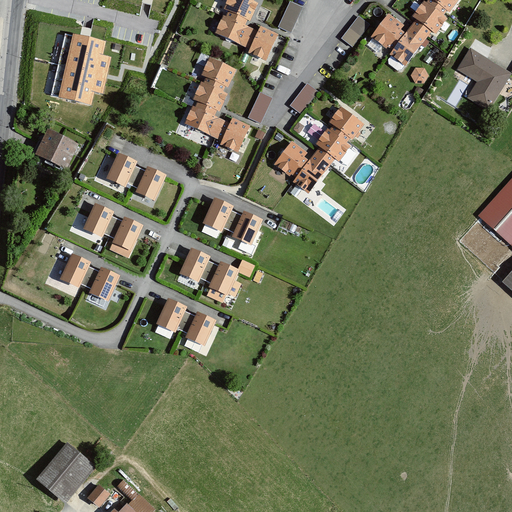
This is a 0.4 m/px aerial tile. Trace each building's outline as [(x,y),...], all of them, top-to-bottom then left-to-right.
[(251,0),(228,0),(224,9),(228,11),(226,16),(244,25),(247,19),(250,20),(258,3),(254,1),(251,0)] [(457,0),(428,0),(428,1),(426,3),(443,16),(445,13),(447,10),(449,12),(457,0)] [(293,3),(290,2),(279,28),(290,33),(302,7),(293,3)] [(426,3),(424,2),(413,17),(416,19),(413,23),(411,25),(410,27),(426,38),(432,30),(435,33),(446,19),(443,16),(426,3)] [(393,49),(406,33),(401,29),(404,26),(389,14),(371,37),(386,48),(388,46),(393,49)] [(226,16),(224,16),(216,33),(250,49),(258,31),(244,25),(226,16)] [(370,25),(359,16),(341,38),(343,40),(352,47),(370,25)] [(261,26),(258,31),(250,49),(249,52),(267,60),(279,34),(261,26)] [(405,66),(426,38),(410,27),(406,33),(393,49),(390,54),(405,66)] [(80,37),(66,34),(65,36),(59,64),(52,94),(91,103),(93,91),(101,92),(105,76),(105,74),(107,65),(109,57),(101,56),(104,43),(80,37)] [(510,73),(471,50),(459,69),(479,82),(469,97),(489,109),(510,73)] [(210,58),(202,75),(206,77),(203,82),(223,92),(226,86),(228,87),(231,79),(236,70),(223,64),(210,58)] [(410,76),(423,84),(430,73),(417,65),(410,76)] [(203,82),(201,82),(201,83),(193,100),(198,102),(195,108),(213,116),(217,109),(220,111),(227,94),(223,92),(203,82)] [(318,92),(307,83),(291,105),(301,113),(318,92)] [(272,98),(259,92),(248,118),(260,124),(272,98)] [(195,108),(193,107),(185,123),(222,141),(230,124),(213,116),(195,108)] [(364,124),(341,107),(329,122),(334,126),(350,138),(352,139),(364,124)] [(233,118),(230,124),(222,141),(220,145),(237,153),(250,126),(233,118)] [(350,138),(334,126),(331,130),(328,128),(316,144),(320,147),(316,151),(332,163),(336,158),(339,161),(351,146),(347,143),(348,141),(350,138)] [(63,135),(48,128),(36,153),(69,169),(81,144),(63,135)] [(265,133),(259,130),(255,137),(256,137),(262,140),(265,133)] [(308,153),(292,141),(274,164),(289,175),(292,172),(297,176),(309,160),(305,157),(308,153)] [(316,151),(309,160),(297,176),(294,181),(295,181),(309,193),(330,166),(332,163),(316,151)] [(138,161),(118,152),(107,178),(127,187),(138,161)] [(147,167),(138,163),(129,184),(138,187),(147,167)] [(168,173),(148,165),(137,190),(156,199),(168,173)] [(511,184),(488,212),(511,233),(511,184)] [(234,205),(214,196),(203,222),(222,230),(234,205)] [(115,211),(95,202),(84,228),(104,236),(115,211)] [(243,212),(234,208),(225,228),(234,232),(243,212)] [(264,218),(244,210),(233,235),(253,244),(264,218)] [(124,217),(115,213),(105,234),(115,238),(124,217)] [(145,223),(125,215),(114,240),(134,249),(145,223)] [(212,255),(192,246),(181,272),(200,280),(212,255)] [(92,261),(72,252),(61,278),(81,286),(92,261)] [(220,262),(211,258),(202,279),(211,282),(220,262)] [(241,269),(221,261),(210,286),(230,295),(241,269)] [(101,268),(92,264),(82,285),(91,288),(101,268)] [(122,274),(102,265),(91,291),(110,299),(122,274)] [(511,268),(502,280),(511,289),(511,268)] [(107,307),(110,300),(89,292),(86,299),(107,307)] [(158,322),(177,331),(188,305),(169,297),(158,322)] [(197,313),(188,309),(179,329),(182,331),(188,333),(197,313)] [(188,336),(207,344),(218,319),(199,310),(188,336)] [(100,467),(69,440),(38,476),(69,503),(100,467)] [(110,494),(99,484),(87,498),(99,507),(110,494)]
